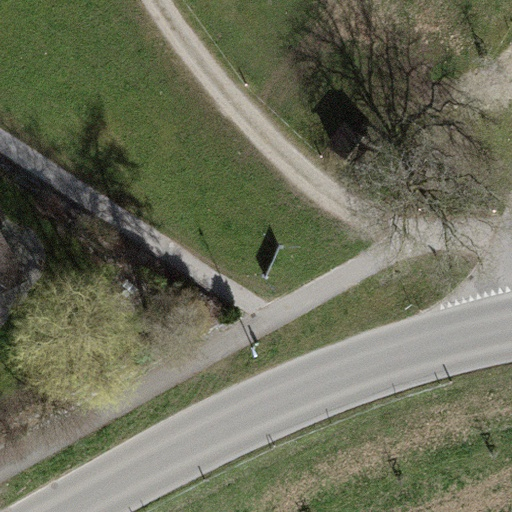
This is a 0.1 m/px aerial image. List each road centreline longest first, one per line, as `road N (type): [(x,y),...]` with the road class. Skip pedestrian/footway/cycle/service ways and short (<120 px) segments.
road 1 (tertiary): [(511,328),(360,369),(266,407),(65,511)]
road 2 (track): [(412,245),(274,144),(159,0)]
road 3 (track): [(0,140),(272,317)]
